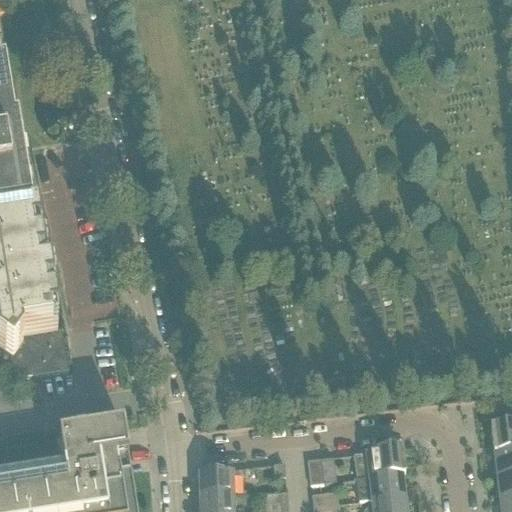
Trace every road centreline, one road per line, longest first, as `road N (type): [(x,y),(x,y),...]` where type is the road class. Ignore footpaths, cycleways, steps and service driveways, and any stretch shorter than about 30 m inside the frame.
road 1 (residential): [(86,0),(175,453)]
road 2 (residential): [(175,453),(425,428),(438,433),(452,511)]
